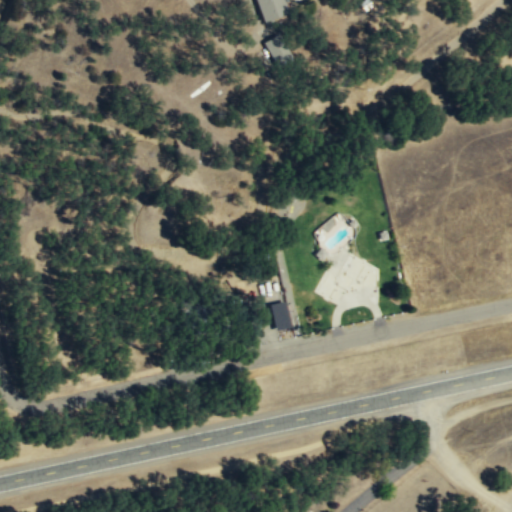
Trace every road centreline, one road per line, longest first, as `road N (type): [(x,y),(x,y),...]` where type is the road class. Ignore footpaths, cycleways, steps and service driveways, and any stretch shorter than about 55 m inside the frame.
road 1 (residential): [(511,307),(43,407),(11,386),(0,345)]
road 2 (primary): [(511,375),(0,486)]
road 3 (residential): [(427,394),(454,454),(504,511)]
